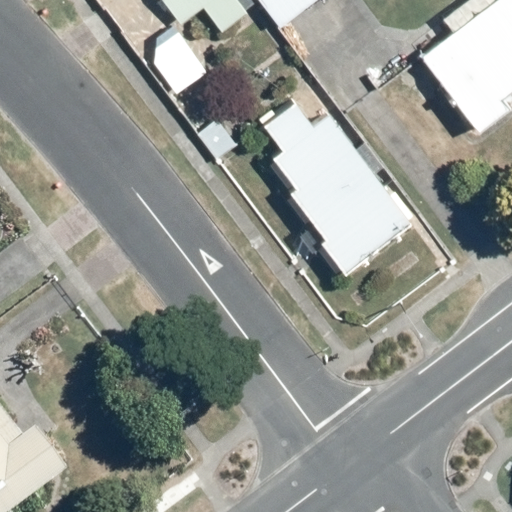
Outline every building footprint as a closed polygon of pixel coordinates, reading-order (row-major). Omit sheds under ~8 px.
[(195,49),(219,32),(246,12),(236,0),(159,0),(176,22),(140,48),(175,97),(211,71),(195,49)] [(310,0),(255,0),(276,27),(310,0)] [(511,0),(485,0),(415,55),(474,132),(511,103),(511,0)] [(266,155),(292,191),(282,198),(315,242),(310,246),(333,277),(351,264),(407,223),(326,112),(307,126),(288,100),(256,124),(275,149),(266,155)] [(0,511),(4,511),(64,471),(32,427),(23,433),(0,400),(0,511)]
